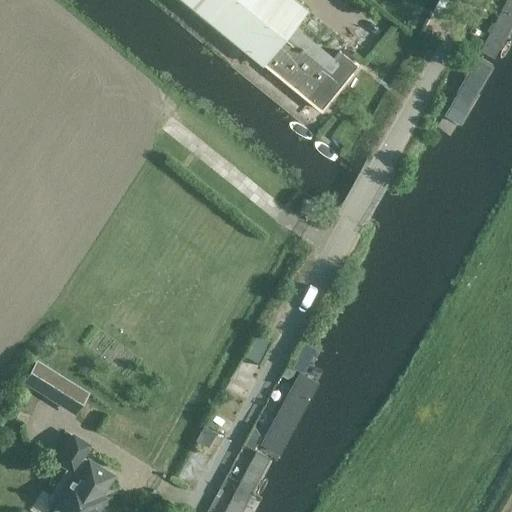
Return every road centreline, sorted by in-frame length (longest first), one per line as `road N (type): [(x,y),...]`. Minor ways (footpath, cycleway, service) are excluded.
road 1 (unclassified): [(191,511),(349,220)]
road 2 (residential): [(349,220),(473,0)]
